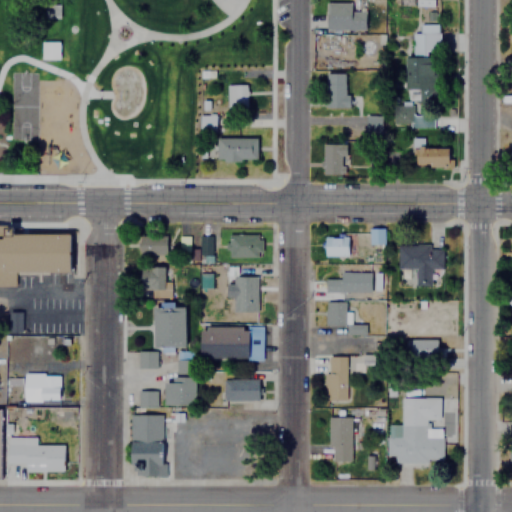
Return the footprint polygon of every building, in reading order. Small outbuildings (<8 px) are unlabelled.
[(438,19),(438,0),(414,0),(414,19),(438,19)] [(351,10),(351,2),(325,2),(325,29),(365,29),(365,10),(351,10)] [(394,127),(433,129),(433,114),(412,114),(413,100),(420,101),(420,85),(434,86),(435,57),(438,57),(439,22),(412,21),(410,62),(406,62),(404,101),(395,101),(394,127)] [(58,58),(58,42),(41,42),(41,58),(58,58)] [(356,94),(344,94),(344,73),(326,73),(326,112),(356,112),(356,94)] [(222,84),(222,107),(246,107),(246,84),(222,84)] [(359,133),(381,133),(381,114),(359,114),(359,133)] [(216,138),(216,161),(257,161),(257,138),(216,138)] [(410,166),(448,166),(448,148),(423,148),(423,138),(411,138),(410,166)] [(321,174),(345,174),(345,143),(321,143),(321,174)] [(0,286),(14,286),(14,272),(71,272),(71,233),(5,233),(6,226),(0,226),(0,286)] [(383,227),(369,227),(369,244),(383,244),(383,227)] [(228,257),(260,257),(260,234),(228,234),(228,257)] [(347,257),(348,238),(324,237),(324,256),(347,257)] [(430,269),(441,269),(442,244),(397,243),(397,269),(414,269),(414,286),(430,286),(430,269)] [(168,282),(167,266),(141,267),(142,291),(173,290),(172,282),(168,282)] [(370,272),(339,272),(339,279),(324,279),(324,293),(370,293),(370,272)] [(200,288),(212,288),(212,273),(200,273),(200,288)] [(233,277),(233,311),(256,311),(256,277),(233,277)] [(346,301),(324,301),(324,325),(346,326),(346,301)] [(184,347),(184,306),(153,306),(153,347),(184,347)] [(24,312),(9,311),(9,332),(23,332),(24,312)] [(201,326),(201,359),(261,359),(261,326),(201,326)] [(409,339),(409,359),(437,359),(437,339),(409,339)] [(156,351),(137,351),(137,368),(156,368),(156,351)] [(195,405),(195,353),(176,353),(176,382),(164,382),(164,405),(195,405)] [(346,399),(346,356),(324,356),(324,399),(346,399)] [(40,408),(58,408),(58,374),(22,374),(22,402),(40,402),(40,408)] [(258,401),(258,379),(221,379),(221,401),(258,401)] [(439,397),(400,397),(400,437),(386,437),(386,463),(441,463),(441,437),(426,437),(426,420),(439,420),(439,397)] [(162,465),(162,414),(130,414),(131,465),(162,465)] [(350,416),(327,416),(327,462),(350,462),(350,416)] [(25,445),(25,437),(5,437),(5,465),(23,465),(23,471),(63,471),(63,445),(25,445)]
